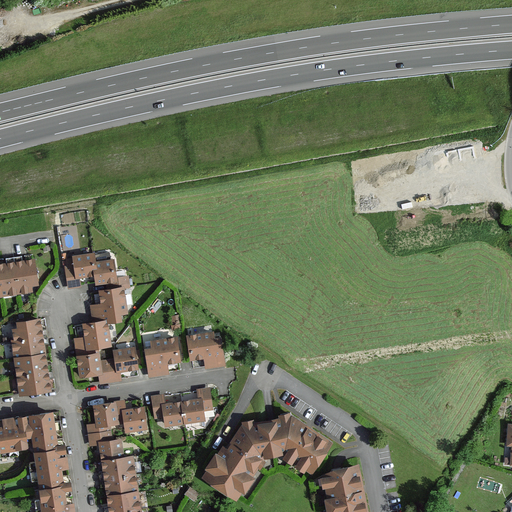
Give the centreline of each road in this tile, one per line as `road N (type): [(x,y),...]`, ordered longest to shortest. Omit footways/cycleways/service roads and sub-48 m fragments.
road 1 (motorway): [(0,140),(283,77),(511,51)]
road 2 (motorway): [(511,23),(282,50),(0,111)]
road 3 (residential): [(231,374),(69,398)]
